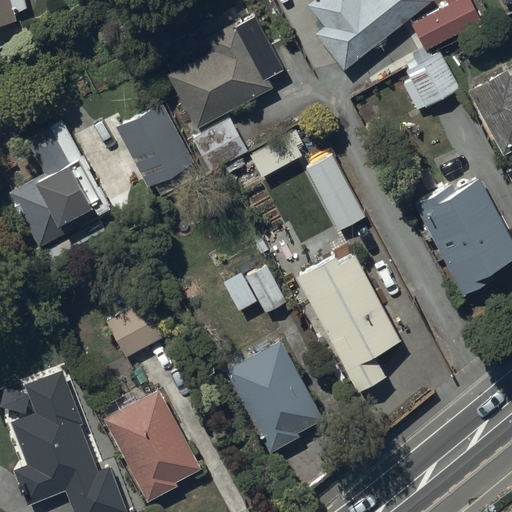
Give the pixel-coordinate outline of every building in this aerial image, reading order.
[(0,0),(0,23),(28,17),(23,0),(0,0)] [(343,67),(425,0),(310,0),(307,3),(323,23),(314,31),(343,67)] [(423,46),(480,18),(471,0),(447,0),(449,3),(411,22),(423,46)] [(271,85),(266,75),(283,66),(255,12),(232,24),(231,22),(205,35),(212,49),(168,72),(196,125),(271,85)] [(416,107),(459,86),(442,50),(431,55),(427,47),(413,54),(417,63),(406,68),(411,78),(403,82),(416,107)] [(506,68),(467,91),(474,104),(469,107),(494,149),(498,147),(502,154),(511,148),(511,71),(509,73),(506,68)] [(192,161),(160,101),(115,125),(147,185),(192,161)] [(248,149),(229,115),(200,131),(219,165),(248,149)] [(44,169),(7,188),(38,245),(97,214),(90,201),(96,197),(75,158),(68,162),(48,125),(26,137),(44,169)] [(296,128),(250,152),(260,173),(300,153),(295,143),(302,139),(296,128)] [(331,151),(305,163),(337,230),(364,217),(331,151)] [(449,181),(412,200),(461,293),(493,276),(489,269),(511,256),(511,240),(478,177),(454,190),(449,181)] [(334,254),(295,274),(356,390),(388,373),(377,351),(399,340),(354,253),(338,261),(334,254)] [(264,261),(243,275),(266,311),(287,298),(264,261)] [(258,298),(243,275),(239,269),(221,280),(240,309),(258,298)] [(138,301),(105,322),(126,355),(159,335),(138,301)] [(258,348),(224,367),(269,451),(299,435),(297,431),(321,418),(308,394),(315,391),(307,377),(301,380),(279,340),(269,345),(267,341),(257,346),(258,348)] [(35,411),(10,421),(27,462),(13,468),(27,502),(63,488),(73,511),(118,511),(126,509),(108,465),(97,470),(78,422),(81,420),(60,368),(24,383),(35,411)] [(158,388),(103,416),(146,500),(176,485),(174,479),(199,467),(158,388)]
